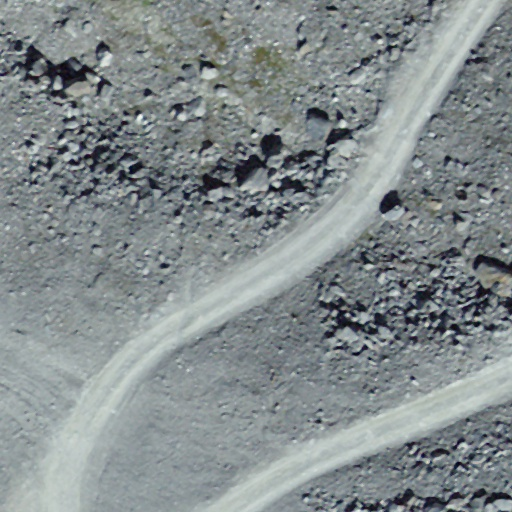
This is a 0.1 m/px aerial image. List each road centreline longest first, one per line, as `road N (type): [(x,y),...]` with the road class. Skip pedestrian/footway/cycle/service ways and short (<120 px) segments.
road 1 (track): [(491,0),(380,177),(289,255),(167,325),(87,405)]
road 2 (track): [(241,511),(401,419),(511,379)]
